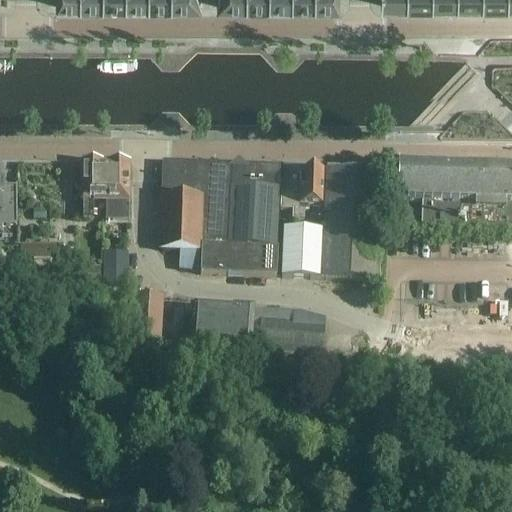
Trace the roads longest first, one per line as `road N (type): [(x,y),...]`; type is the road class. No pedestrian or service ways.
road 1 (residential): [(511,28),(0,28)]
road 2 (residential): [(511,346),(394,333),(307,300),(175,282),(142,241),(141,149)]
road 3 (residential): [(141,149),(511,151)]
road 4 (residential): [(0,148),(141,149)]
